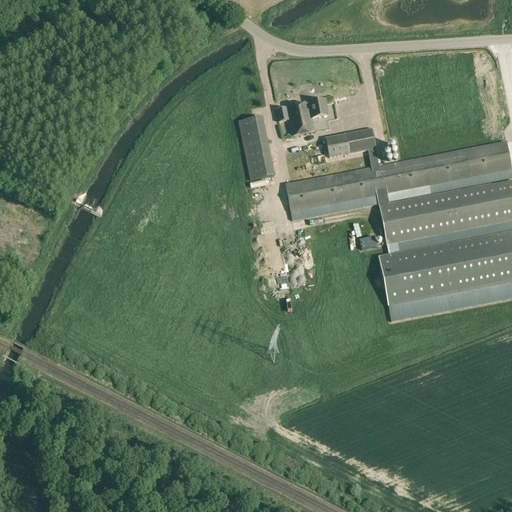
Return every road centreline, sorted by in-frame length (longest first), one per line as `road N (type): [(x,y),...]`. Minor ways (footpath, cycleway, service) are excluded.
road 1 (unclassified): [(216,0),(270,41),(310,51),(511,39)]
road 2 (track): [(74,511),(64,473),(0,411)]
